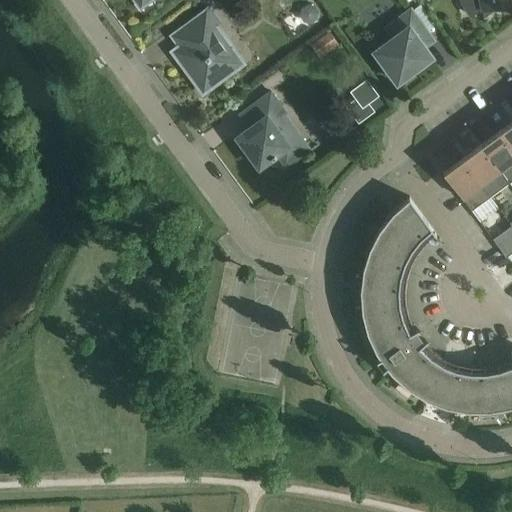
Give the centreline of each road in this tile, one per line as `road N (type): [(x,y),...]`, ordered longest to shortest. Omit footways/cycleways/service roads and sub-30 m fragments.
road 1 (residential): [(320,262),(260,249),(77,0)]
road 2 (residential): [(511,445),(459,448),(405,435),(367,404),(324,326),(320,262)]
road 3 (residential): [(397,154),(511,313)]
road 4 (residential): [(397,154),(404,126),(511,48)]
road 5 (residential): [(320,262),(354,186),(397,154)]
